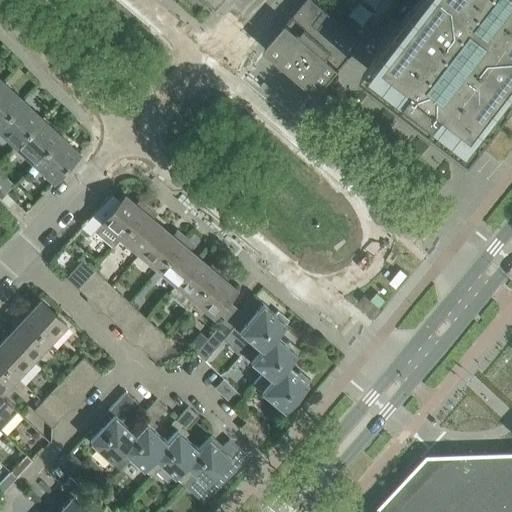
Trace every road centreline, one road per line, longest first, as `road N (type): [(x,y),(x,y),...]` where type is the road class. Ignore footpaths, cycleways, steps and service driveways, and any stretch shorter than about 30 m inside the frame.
road 1 (residential): [(132,147),(318,297)]
road 2 (residential): [(382,208),(211,56)]
road 3 (residential): [(0,511),(114,385),(120,345)]
road 4 (tertiary): [(395,368),(272,511)]
road 5 (residential): [(0,17),(132,147)]
road 6 (tertiary): [(299,511),(410,382)]
road 7 (residential): [(32,251),(132,147)]
road 8 (residential): [(120,345),(32,251)]
road 9 (tertiary): [(410,382),(491,287)]
road 10 (residential): [(216,421),(172,376),(120,345)]
road 11 (residential): [(132,147),(211,56)]
road 12 (tertiary): [(470,274),(395,368)]
road 13 (residential): [(318,297),(373,260),(382,208)]
